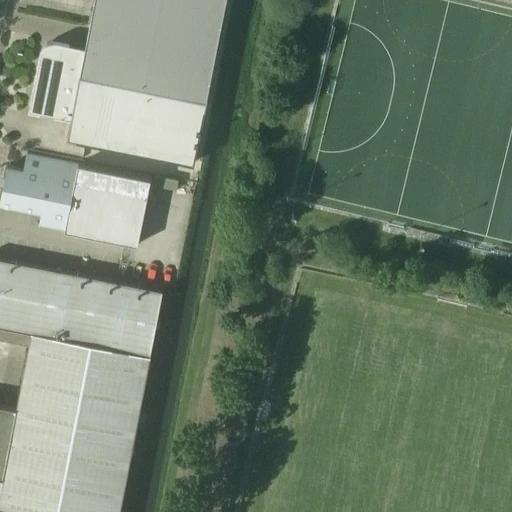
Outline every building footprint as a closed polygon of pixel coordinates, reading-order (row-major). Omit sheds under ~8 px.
[(42,48),(40,52),(29,110),(71,118),(67,137),(194,162),(226,0),(94,0),(86,46),(57,41),(51,41),(48,42),(46,43),(44,44),(43,46),(42,48)] [(9,165),(1,205),(43,213),(41,225),(138,244),(150,179),(27,154),(24,169),(9,165)] [(474,248),(475,242),(451,236),(450,242),(474,248)] [(511,256),(511,250),(494,247),(493,252),(511,256)] [(17,407),(0,404),(0,511),(119,511),(150,355),(163,289),(0,257),(0,325),(32,332),(17,407)]
